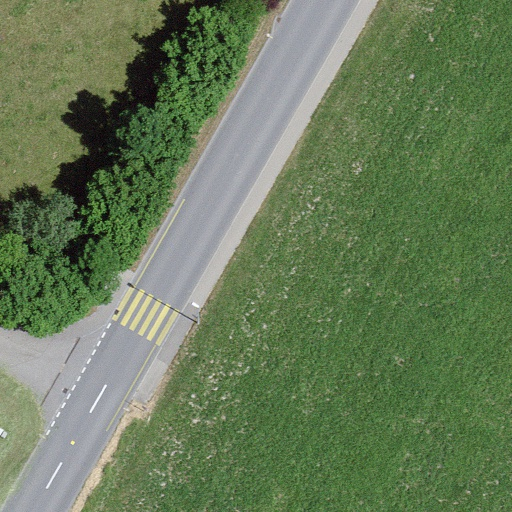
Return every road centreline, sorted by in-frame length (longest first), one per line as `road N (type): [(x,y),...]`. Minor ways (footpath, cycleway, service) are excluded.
road 1 (secondary): [(108,400),(338,0)]
road 2 (secondary): [(44,511),(108,400)]
road 3 (residential): [(108,400),(0,346)]
